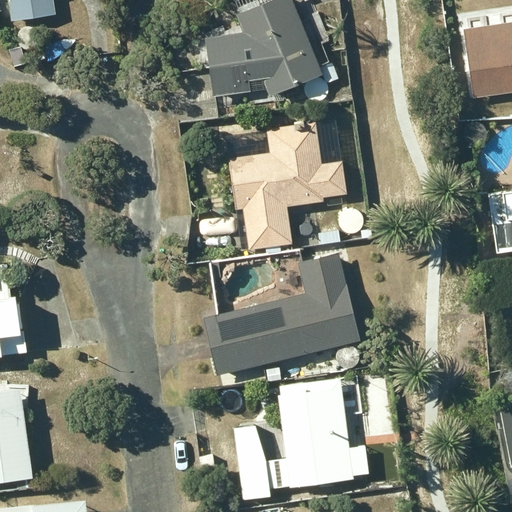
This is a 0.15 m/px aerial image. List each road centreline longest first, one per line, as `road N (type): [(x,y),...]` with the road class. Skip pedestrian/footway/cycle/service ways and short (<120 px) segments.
road 1 (residential): [(126,316),(85,246),(68,166),(78,125),(110,114)]
road 2 (residential): [(110,114),(130,121),(137,140),(140,225),(126,316)]
road 3 (residential): [(126,316),(153,511)]
